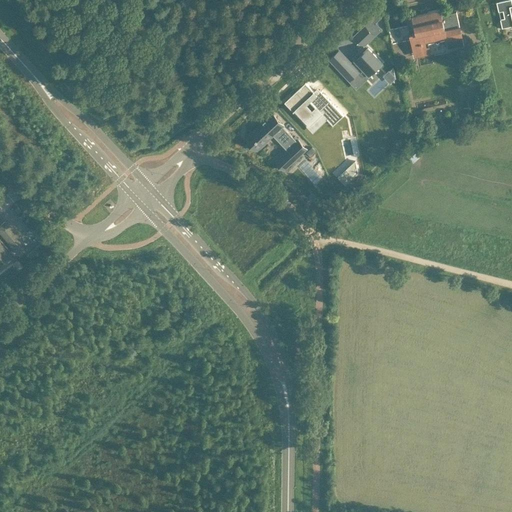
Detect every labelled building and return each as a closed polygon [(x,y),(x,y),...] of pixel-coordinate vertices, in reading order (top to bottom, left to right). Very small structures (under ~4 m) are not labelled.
[(511,5),(510,0),(506,0),(496,2),(498,11),(503,10),(505,18),(500,19),(502,28),(511,25),(511,5)] [(405,20),(403,19),(404,23),(407,25),(408,25),(408,26),(414,25),(416,32),(410,34),(411,40),(413,48),(414,52),(423,50),(427,43),(428,43),(427,40),(431,39),(434,41),(439,40),(441,37),(445,39),(448,49),(463,45),(456,12),(441,15),(440,9),(406,17),(406,20),(407,20),(405,20)] [(371,20),(364,27),(365,27),(373,35),(372,35),(373,36),(380,29),(372,21),(371,20)] [(339,50),(330,59),(350,80),(358,72),(362,76),(367,72),(372,78),(373,78),(369,74),(381,63),(368,48),(351,64),(339,50)] [(393,67),(387,74),(394,82),(395,81),(392,79),(395,76),(393,67)] [(343,115),(320,90),(316,94),(314,91),(305,82),(284,101),(293,111),(295,110),(309,125),(322,113),(333,125),(343,115)] [(263,122),(246,137),(247,138),(252,133),(256,138),(255,139),(257,140),(257,139),(262,144),(273,134),(287,150),(277,160),(285,169),(307,148),(298,140),(297,141),(282,125),(284,124),(273,112),(265,119),(263,121),(263,122)] [(312,147),(306,152),(311,157),(317,151),(312,147)] [(356,161),(338,177),(345,184),(358,172),(356,161)] [(0,243),(10,257),(18,250),(0,225),(0,243)] [(47,245),(43,240),(35,247),(39,252),(47,245)] [(22,266),(18,261),(0,274),(0,284),(20,269),(22,266)]
